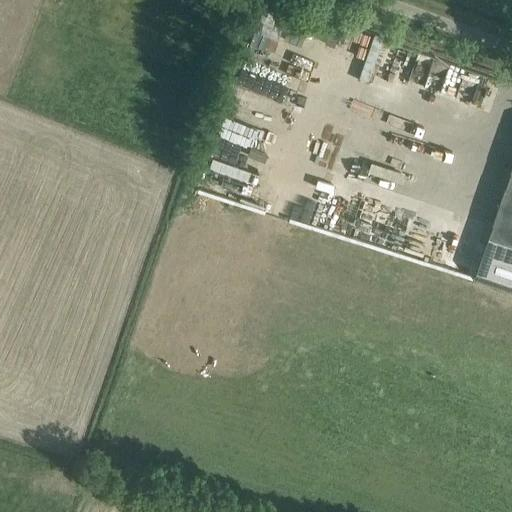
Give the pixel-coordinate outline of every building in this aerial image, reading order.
[(242,66),(303,86),(313,53),(253,34),(242,66)] [(362,89),(354,103),(375,115),(383,101),(362,89)] [(296,115),(302,98),(277,90),(271,107),(296,115)] [(350,146),(356,123),(315,112),(309,135),(350,146)] [(303,166),(321,174),(333,145),(315,138),(303,166)] [(484,242),(471,280),(511,293),(511,162),(509,170),(504,168),(498,186),(503,188),(491,223),(486,221),(479,240),(484,242)] [(284,206),(300,212),(304,199),(288,193),(284,206)] [(294,233),(315,242),(320,230),(299,221),(294,233)]
